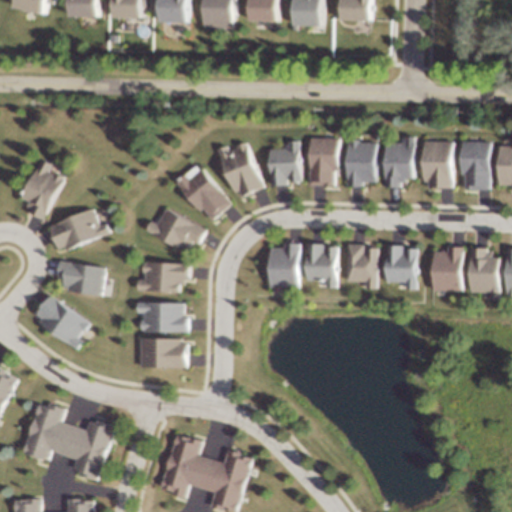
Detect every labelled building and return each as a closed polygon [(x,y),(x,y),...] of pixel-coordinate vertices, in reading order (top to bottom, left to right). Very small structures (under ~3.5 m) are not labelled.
[(22,0),(53,0),(50,13),(21,5),(22,0)] [(74,0),(106,0),(106,18),(76,18),(74,0)] [(116,0),(148,0),(148,19),(118,19),(116,0)] [(162,0),(194,0),(194,19),(164,19),(162,0)] [(206,0),(237,0),(237,21),(207,21),(206,0)] [(252,0),(283,0),(283,23),(253,22),(252,0)] [(299,0),(330,0),(330,24),(300,23),(299,0)] [(344,0),(375,0),(375,24),(345,23),(344,0)] [(343,180),(343,142),(315,140),(314,183),(332,184),(331,180),(343,180)] [(377,180),(378,142),(350,140),(349,183),(366,184),(366,180),(377,180)] [(268,175),(250,141),(224,153),(244,192),(260,184),(257,180),(268,175)] [(413,181),(414,143),(386,141),(384,184),(402,185),(402,180),(413,181)] [(309,178),(300,142),(271,147),(282,189),(299,185),(298,181),(309,178)] [(490,183),(490,145),(462,143),(461,186),(479,187),(478,183),(490,183)] [(454,185),(455,147),(426,144),(425,188),(443,189),(443,184),(454,185)] [(511,144),(502,144),(501,188),(511,188),(511,144)] [(23,204),(48,218),(72,173),(47,160),(23,204)] [(231,191),(203,165),(183,185),(214,215),(227,202),(223,199),(231,191)] [(54,225),(65,251),(112,231),(101,206),(54,225)] [(205,225),(171,207),(157,232),(195,252),(204,236),(199,235),(205,225)] [(315,246),(347,249),(344,279),(314,276),(315,246)] [(437,250),(436,288),(465,290),(466,247),(448,246),(448,251),(437,250)] [(352,249),(384,249),(384,279),(354,279),(352,249)] [(273,250),(305,250),(304,280),(274,280),(273,250)] [(390,250),(422,251),(422,280),(392,280),(390,250)] [(471,254),(471,292),(499,294),(500,250),(482,250),(483,254),(471,254)] [(188,264),(151,259),(145,287),(188,293),(191,276),(187,276),(188,264)] [(69,289),(106,294),(112,266),(69,260),(66,277),(71,278),(69,289)] [(45,318),(75,342),(94,321),(60,293),(49,307),(53,309),(45,318)] [(188,303),(150,301),(147,330),(191,332),(192,314),(188,315),(188,303)] [(188,338),(151,338),(149,367),(193,366),(193,348),(188,349),(188,338)] [(25,377),(0,420),(0,367),(1,366),(25,377)] [(123,428),(101,481),(77,473),(81,461),(56,452),(51,464),(26,455),(46,400),(73,409),(69,422),(93,431),(99,419),(123,428)] [(259,460),(237,511),(234,511),(213,505),(217,493),(192,484),(187,496),(162,487),(181,432),(209,441),(204,454),(229,463),(234,451),(259,460)] [(99,500),(98,511),(17,511),(17,500),(46,499),(46,511),(72,511),(73,500),(99,500)]
